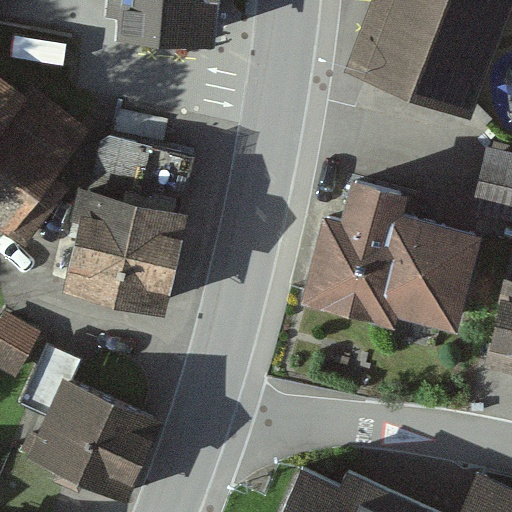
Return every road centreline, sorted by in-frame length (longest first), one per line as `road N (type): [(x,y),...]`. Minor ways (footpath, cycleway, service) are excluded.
road 1 (tertiary): [(295,0),(214,388)]
road 2 (residential): [(214,388),(511,450)]
road 3 (tertiary): [(214,388),(175,511)]
